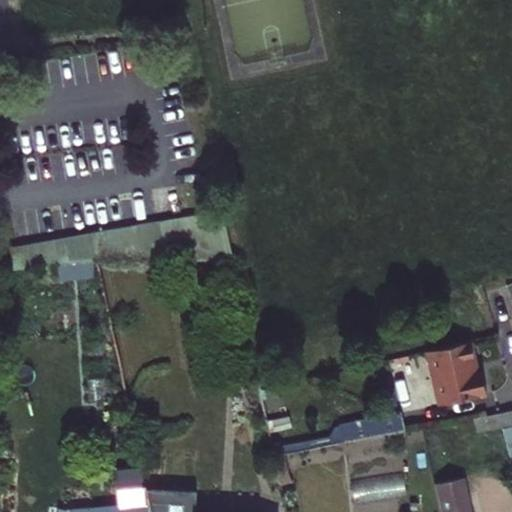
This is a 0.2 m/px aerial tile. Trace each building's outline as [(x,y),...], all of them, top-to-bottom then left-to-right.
[(11,0),(15,42),(94,36),(92,10),(120,8),(120,2),(146,0),(11,0)] [(93,276),(232,266),(227,247),(10,261),(11,280),(68,276),(93,274),(93,276)] [(96,288),(93,276),(93,274),(68,276),(70,291),(96,288)] [(441,406),(490,395),(484,371),(479,372),(472,342),(429,352),(430,357),(445,353),(452,379),(436,383),(441,406)] [(436,383),(452,379),(445,353),(430,357),(436,383)] [(341,443),(405,431),(401,410),(337,422),(341,443)] [(478,434),(511,427),(511,411),(475,419),(478,434)] [(438,511),(471,511),(464,482),(432,489),(438,511)] [(198,511),(199,496),(147,494),(149,501),(151,511),(198,511)] [(151,511),(149,501),(120,497),(118,511),(101,511),(73,508),(72,511),(151,511)]
